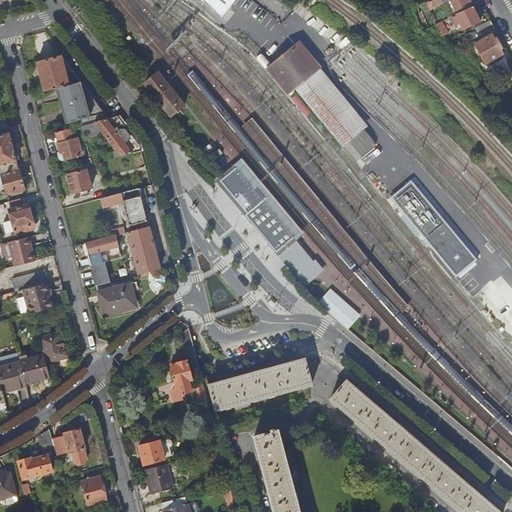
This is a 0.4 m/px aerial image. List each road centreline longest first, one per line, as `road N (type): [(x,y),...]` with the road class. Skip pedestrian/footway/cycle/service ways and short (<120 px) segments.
road 1 (residential): [(3,28),(96,372)]
road 2 (residential): [(511,485),(323,328),(301,322)]
road 3 (residential): [(301,322),(176,163)]
road 4 (residential): [(176,163),(60,12)]
road 5 (residential): [(284,322),(261,312),(184,217)]
road 6 (residential): [(96,372),(133,511)]
road 7 (residential): [(201,295),(166,313),(96,372)]
